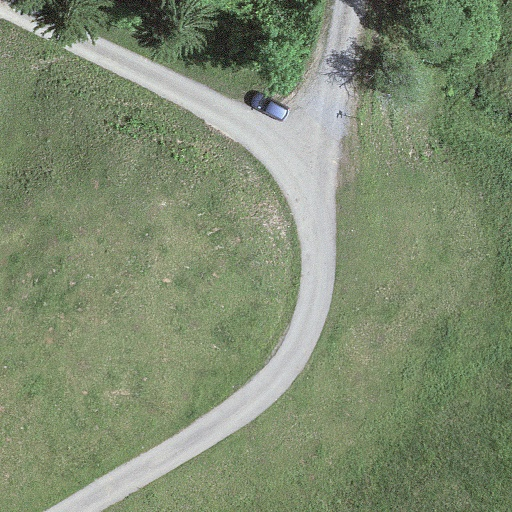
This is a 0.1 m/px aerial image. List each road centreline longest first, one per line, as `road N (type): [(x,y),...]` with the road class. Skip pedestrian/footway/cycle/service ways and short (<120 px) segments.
road 1 (track): [(62,511),(257,391),(291,359),(311,307),(320,238),(311,155)]
road 2 (track): [(311,155),(3,0)]
road 3 (track): [(347,0),(311,155)]
